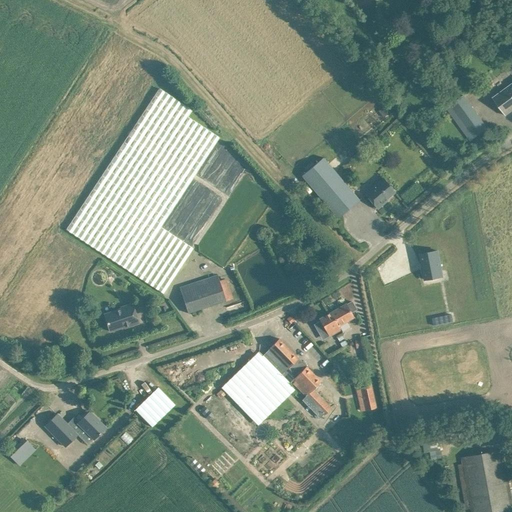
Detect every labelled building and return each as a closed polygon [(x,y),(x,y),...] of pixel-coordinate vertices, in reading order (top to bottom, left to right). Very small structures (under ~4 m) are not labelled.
[(511,84),(493,99),(505,115),(511,110),(511,84)] [(66,229),(163,294),(193,249),(160,227),(220,138),(188,117),(192,110),(160,89),(66,229)] [(444,107),(469,141),(487,128),(465,98),(468,96),(464,90),(461,93),(462,94),(444,107)] [(338,218),(359,200),(323,157),(302,175),(338,218)] [(386,200),(394,192),(383,179),(365,194),(377,209),(384,203),(383,202),(386,200)] [(268,228),(261,236),(270,244),(277,236),(268,228)] [(438,250),(420,253),(425,279),(443,276),(438,250)] [(179,288),(188,313),(226,301),(218,275),(179,288)] [(346,305),(346,304),(319,319),(320,321),(316,323),(324,338),(329,335),(329,336),(340,330),(342,332),(350,327),(347,321),(353,317),(351,312),(356,309),(352,302),(346,305)] [(104,314),(110,331),(124,326),(125,327),(138,323),(132,304),(121,307),(121,309),(104,314)] [(249,360),(221,387),(246,414),(281,381),(285,377),(290,383),(291,381),(306,396),(312,389),(321,381),(306,367),(305,368),(297,359),(298,358),(279,339),(269,349),(284,365),(278,371),(265,357),(261,361),(255,367),(249,360)] [(365,409),(375,407),(370,385),(361,387),(365,409)] [(135,410),(152,427),(174,405),(158,387),(135,410)] [(208,411),(204,406),(199,411),(204,415),(208,411)] [(57,414),(45,426),(65,447),(77,435),(76,433),(82,428),(93,440),(106,428),(90,411),(78,422),(73,417),(66,423),(57,414)] [(33,426),(24,434),(27,438),(36,429),(33,426)] [(511,498),(503,450),(462,457),(471,511),(495,511),(511,509),(511,498)] [(196,470),(201,466),(192,457),(188,461),(196,470)] [(41,481),(34,488),(43,497),(56,485),(50,479),(45,485),(41,481)]
